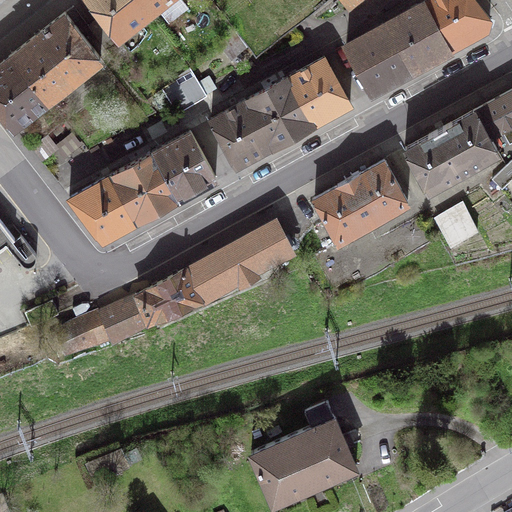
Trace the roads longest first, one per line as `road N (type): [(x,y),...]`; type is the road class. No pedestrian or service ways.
road 1 (residential): [(511,54),(119,268),(86,262),(31,196)]
road 2 (residential): [(390,0),(31,196)]
